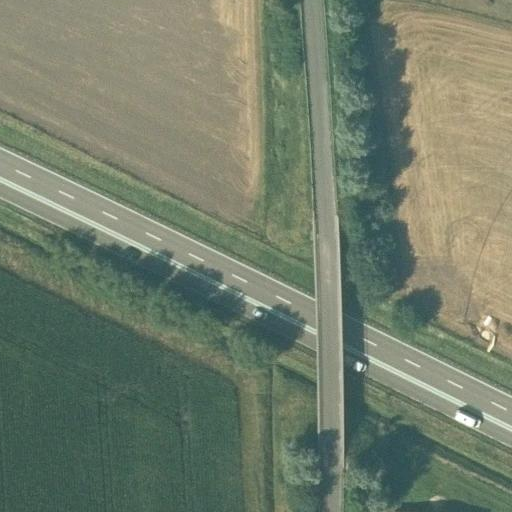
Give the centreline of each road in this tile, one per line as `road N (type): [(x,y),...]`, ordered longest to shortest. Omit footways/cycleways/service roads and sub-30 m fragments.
road 1 (trunk): [(511,413),(0,165)]
road 2 (trunk): [(0,192),(511,439)]
road 3 (unclassified): [(328,511),(310,0)]
